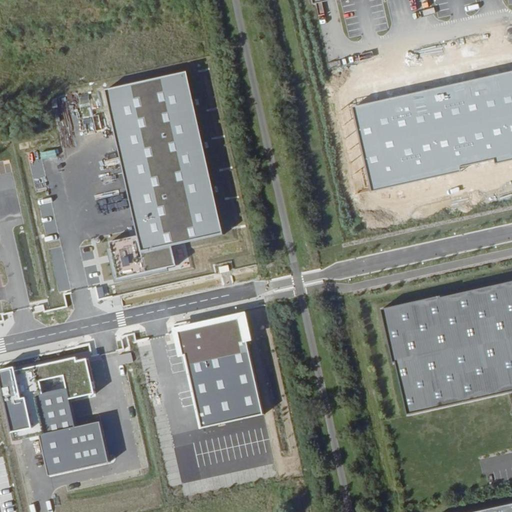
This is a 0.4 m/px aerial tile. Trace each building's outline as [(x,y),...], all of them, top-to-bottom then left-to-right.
[(106,89),(139,235),(138,236),(110,242),(112,249),(108,250),(115,283),(191,267),(185,244),(224,235),(187,71),(106,89)] [(511,159),(511,71),(352,106),(371,191),(461,171),(459,165),(496,157),(497,163),(511,159)] [(442,296),(381,309),(393,363),(396,362),(408,415),(511,391),(511,279),(442,298),(442,296)] [(238,319),(177,332),(182,356),(243,343),(238,319)] [(185,356),(201,429),(262,415),(246,343),(185,356)] [(74,362),(36,370),(49,430),(73,425),(67,397),(91,391),(85,363),(75,365),(74,362)] [(15,369),(0,372),(14,433),(15,440),(48,433),(33,368),(16,372),(15,369)] [(101,422),(41,435),(50,475),(109,462),(101,422)] [(511,511),(511,503),(473,511),(511,511)]
